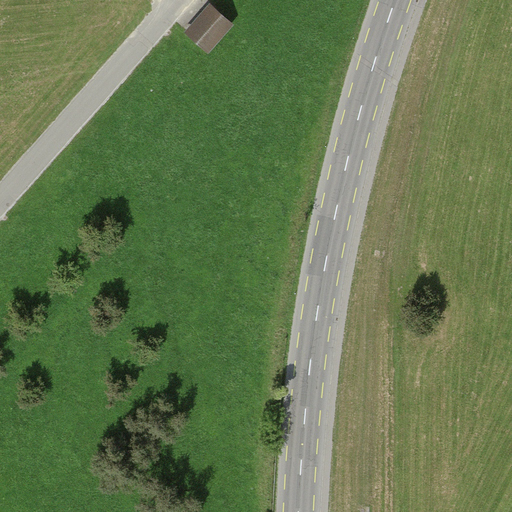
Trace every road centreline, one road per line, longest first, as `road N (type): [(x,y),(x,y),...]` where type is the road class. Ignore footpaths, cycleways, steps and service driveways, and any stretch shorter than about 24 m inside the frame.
road 1 (primary): [(299,511),(334,225),(397,0)]
road 2 (unclassified): [(0,204),(178,0)]
